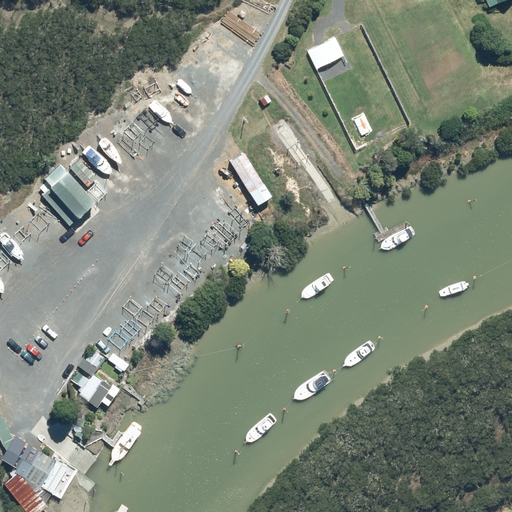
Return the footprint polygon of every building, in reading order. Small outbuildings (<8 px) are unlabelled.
[(381,136),(333,37),(306,50),(354,149),(381,136)] [(252,204),(266,196),(241,152),(227,160),(252,204)] [(68,168),(85,185),(93,176),(76,160),(68,168)] [(35,188),(68,225),(92,204),(59,167),(35,188)] [(73,389),(93,404),(98,398),(105,404),(114,392),(90,374),(94,368),(92,366),(99,357),(92,351),(86,358),(83,357),(76,367),(90,377),(84,384),(79,380),(73,389)] [(0,441),(5,451),(15,446),(0,418),(0,441)] [(73,469),(37,450),(20,452),(13,472),(1,481),(23,511),(36,511),(39,511),(43,507),(46,505),(36,492),(42,488),(58,496),(73,469)]
